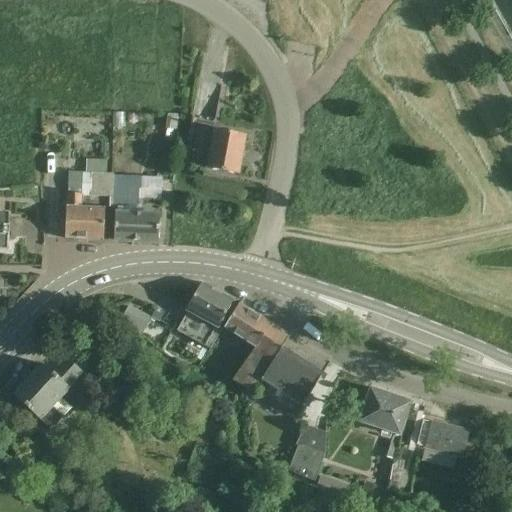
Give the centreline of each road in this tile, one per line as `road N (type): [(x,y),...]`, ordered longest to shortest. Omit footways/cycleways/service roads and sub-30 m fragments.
road 1 (tertiary): [(258,277),(282,188),(285,106),(257,47),(196,0)]
road 2 (secondary): [(0,347),(37,303),(102,271),(166,263),(258,277)]
road 3 (residential): [(295,290),(299,329),(337,353),(422,389),(511,410)]
road 4 (secondary): [(511,372),(295,290)]
